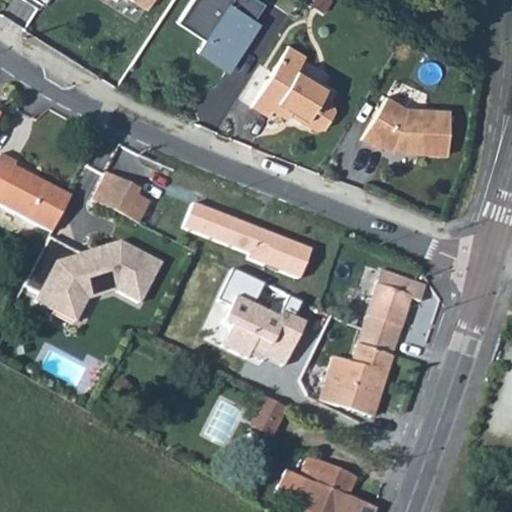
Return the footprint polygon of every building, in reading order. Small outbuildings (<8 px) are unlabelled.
[(21,0),(35,9),(41,0),(21,0)] [(128,0),(144,10),(149,0),(128,0)] [(190,0),(176,23),(203,41),(196,52),(226,71),(255,25),(251,23),(263,4),(256,0),(190,0)] [(285,49),(276,64),(293,74),(302,59),(285,49)] [(276,64),(248,110),(265,120),(269,114),(283,123),(286,118),(288,115),(301,123),(300,126),(312,133),(320,131),(331,114),(329,106),(318,99),(322,92),(293,74),(276,64)] [(383,100),(357,142),(374,152),(376,148),(388,155),(443,159),(447,115),(401,111),(383,100)] [(286,118),(300,126),(301,123),(288,115),(286,118)] [(0,208),(49,233),(69,196),(12,167),(14,163),(0,156),(0,208)] [(135,227),(145,206),(132,199),(135,192),(102,176),(88,204),(135,227)] [(45,242),(20,290),(37,299),(33,305),(49,314),(51,309),(68,318),(75,305),(113,294),(137,306),(157,266),(116,245),(75,258),(45,242)] [(215,298),(227,271),(201,258),(188,285),(215,298)] [(229,304),(238,286),(242,278),(227,271),(215,298),(229,304)] [(391,357),(410,299),(420,302),(425,285),(381,271),(356,344),(391,357)] [(280,306),(283,297),(242,278),(238,286),(280,306)] [(370,417),(376,394),(379,394),(391,357),(356,344),(350,361),(332,356),(318,401),(370,417)] [(277,428),(286,410),(264,399),(256,416),(277,428)] [(272,440),(277,428),(256,416),(249,429),(272,440)] [(314,486),(316,484),(347,498),(356,478),(305,458),(294,477),(314,486)] [(304,506),(301,511),(373,511),(375,510),(347,498),(316,484),(314,486),(294,477),(283,472),(274,493),(304,506)]
